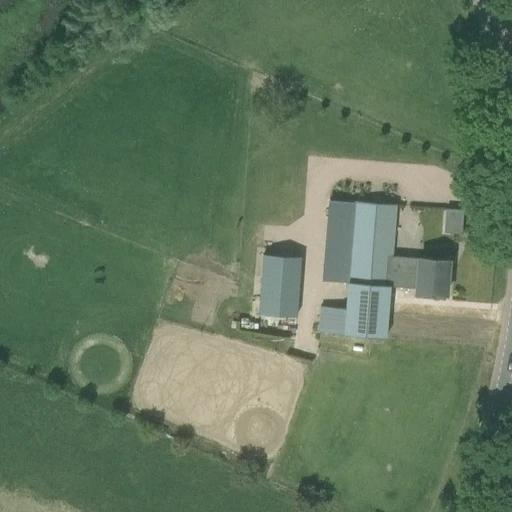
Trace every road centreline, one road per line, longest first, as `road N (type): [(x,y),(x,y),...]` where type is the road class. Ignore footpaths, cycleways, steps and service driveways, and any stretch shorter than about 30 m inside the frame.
road 1 (track): [(185,0),(0,131)]
road 2 (unclassified): [(462,511),(498,408),(511,337)]
road 3 (unclassified): [(511,119),(482,0)]
